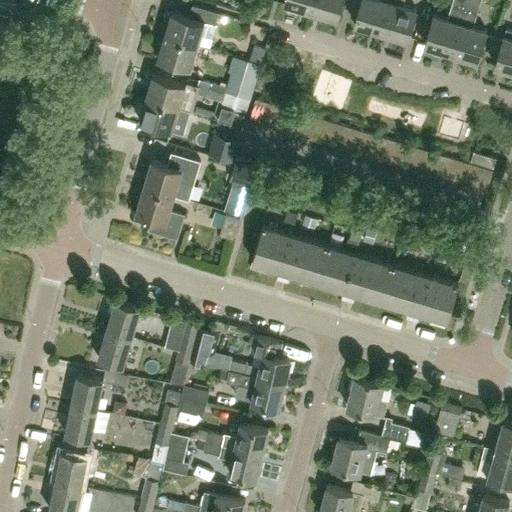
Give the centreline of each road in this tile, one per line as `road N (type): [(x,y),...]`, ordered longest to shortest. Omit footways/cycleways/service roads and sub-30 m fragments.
road 1 (unclassified): [(339,318),(59,236)]
road 2 (residential): [(1,511),(59,236)]
road 3 (residential): [(511,100),(288,28)]
road 4 (residential): [(59,236),(116,16)]
road 5 (residential): [(287,511),(339,318)]
road 6 (unclassified): [(472,363),(339,318)]
road 7 (residential): [(472,363),(511,233)]
